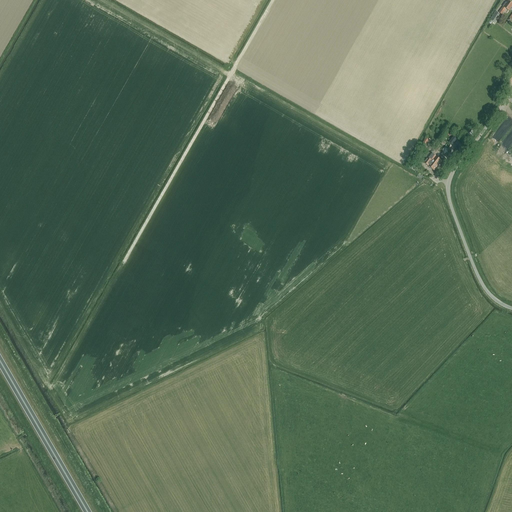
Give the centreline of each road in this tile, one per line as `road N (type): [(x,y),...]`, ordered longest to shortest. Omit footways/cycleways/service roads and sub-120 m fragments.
road 1 (unclassified): [(511,308),(476,274),(447,190),(453,169),(511,92)]
road 2 (trunk): [(86,511),(0,362)]
